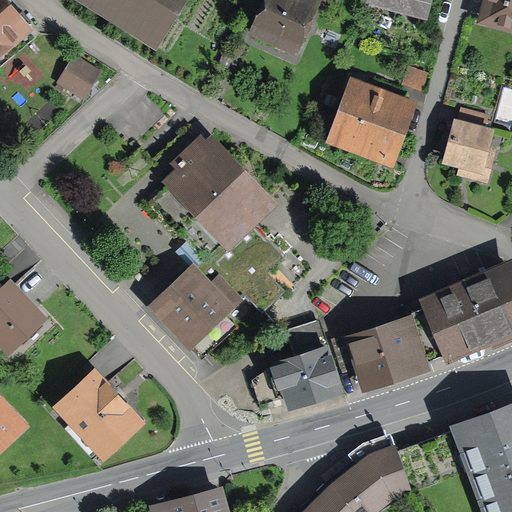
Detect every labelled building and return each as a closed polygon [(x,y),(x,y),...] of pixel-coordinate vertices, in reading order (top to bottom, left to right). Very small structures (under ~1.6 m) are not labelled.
[(0,0),(0,55),(34,27),(10,0),(0,0)] [(186,0),(76,0),(155,49),(186,0)] [(296,55),(320,0),(261,0),(247,34),(296,55)] [(427,19),(432,0),(368,0),(368,4),(427,19)] [(511,0),(481,0),(476,23),(511,32),(511,0)] [(56,82),(57,83),(55,87),(62,91),(64,87),(84,99),(102,70),(74,53),(56,82)] [(428,72),(408,65),(402,84),(421,91),(428,72)] [(418,99),(350,74),(324,141),(393,166),(418,99)] [(489,114),(460,106),(457,117),(453,116),(441,161),(458,166),(456,174),(487,183),(496,148),(489,147),(495,127),(486,124),(489,114)] [(169,161),(174,167),(161,180),(165,185),(150,199),(187,239),(205,258),(220,244),(227,251),(254,226),(279,203),(212,132),(206,138),(200,132),(169,161)] [(211,279),(261,232),(254,226),(227,251),(220,244),(205,258),(187,239),(174,250),(188,265),(193,260),(211,279)] [(283,257),(261,232),(211,279),(193,260),(188,265),(146,304),(189,349),(192,346),(202,356),(237,324),(227,314),(244,298),(241,296),(244,293),(263,312),(285,291),(267,272),(283,257)] [(411,311),(428,362),(443,355),(447,363),(490,344),(492,348),(511,339),(511,255),(418,297),(422,307),(411,311)] [(48,317),(10,276),(0,285),(0,348),(7,356),(48,317)] [(363,391),(430,369),(428,362),(411,311),(344,334),(363,391)] [(271,359),(272,363),(269,364),(277,388),(280,386),(288,409),(344,391),(320,317),(285,328),(293,352),(271,359)] [(148,422),(94,365),(51,405),(105,462),(148,422)] [(0,454),(32,424),(0,390),(0,454)] [(511,511),(511,398),(449,422),(481,511),(511,511)] [(376,511),(399,497),(412,492),(390,432),(361,443),(347,452),(356,465),(330,482),(300,511),(299,511),(376,511)] [(150,511),(230,511),(223,484),(148,504),(150,511)]
